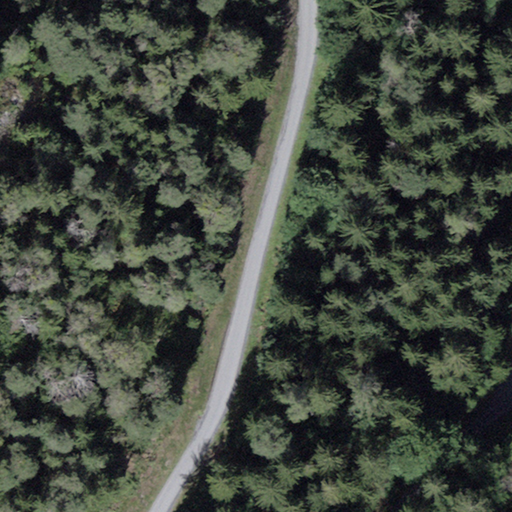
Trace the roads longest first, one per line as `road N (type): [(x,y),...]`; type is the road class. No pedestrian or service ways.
road 1 (unclassified): [(161,511),(194,459),(226,380),(302,82),(308,0)]
road 2 (track): [(416,511),(511,404)]
